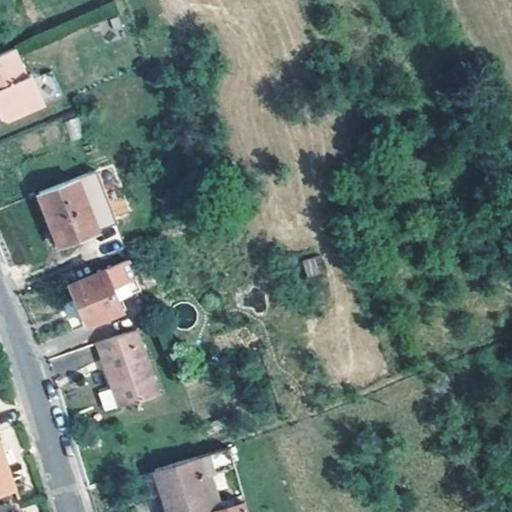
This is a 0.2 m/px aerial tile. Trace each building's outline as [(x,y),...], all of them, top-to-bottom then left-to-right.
[(114,46),(111,47),(114,55),(137,45),(128,20),(107,29),(114,46)] [(11,47),(0,51),(0,115),(0,116),(8,118),(44,100),(30,72),(25,73),(11,47)] [(465,89),(454,94),(458,106),(470,100),(465,89)] [(75,179),(40,194),(60,244),(96,230),(75,179)] [(303,261),(307,276),(322,272),(319,257),(303,261)] [(71,282),(73,289),(88,323),(120,311),(116,300),(122,297),(138,291),(125,260),(71,282)] [(73,329),(88,323),(73,289),(59,295),(73,329)] [(116,300),(120,311),(126,308),(122,297),(116,300)] [(114,382),(121,405),(156,393),(134,332),(95,345),(109,384),(114,382)] [(116,406),(121,405),(114,382),(109,384),(116,406)] [(165,511),(207,511),(209,511),(200,482),(210,479),(215,477),(213,470),(232,465),(226,444),(151,469),(165,511)] [(0,493),(14,488),(0,449),(0,493)] [(219,509),(218,506),(210,479),(200,482),(209,511),(214,510),(219,509)] [(218,506),(219,509),(219,511),(244,511),(243,508),(241,499),(218,506)]
